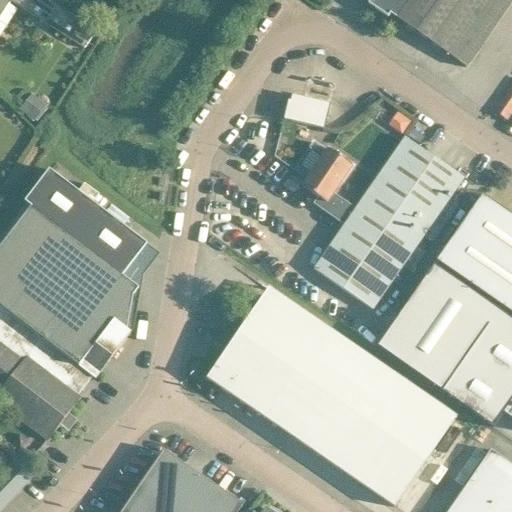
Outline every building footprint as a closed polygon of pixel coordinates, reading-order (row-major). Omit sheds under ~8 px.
[(0,0),(0,14),(9,1),(84,50),(95,32),(47,0),(0,0)] [(372,0),(371,2),(390,15),(455,61),(496,0),(372,0)] [(511,10),(511,7),(511,0),(502,0),(500,2),(511,10)] [(511,77),(505,72),(481,109),(511,129),(511,77)] [(298,77),(295,89),(317,94),(320,82),(298,77)] [(35,121),(47,106),(32,94),(20,109),(35,121)] [(324,130),(330,104),(291,96),(290,101),(288,101),(283,120),(324,130)] [(389,126),(405,137),(415,123),(399,111),(389,126)] [(302,137),(282,169),(293,176),(313,144),(302,137)] [(372,311),(463,179),(404,138),(355,210),(332,194),(351,165),(328,150),(302,188),(317,198),(318,207),(318,208),(344,226),(313,270),(372,311)] [(80,399),(78,397),(92,378),(95,380),(130,334),(126,331),(132,297),(138,289),(122,277),(147,245),(49,171),(0,234),(0,405),(48,442),(80,399)] [(436,262),(511,315),(511,216),(482,196),(436,262)] [(161,211),(153,210),(151,222),(159,223),(161,211)] [(433,266),(377,348),(442,393),(499,311),(433,266)] [(456,418),(335,335),(318,324),(268,289),(258,303),(206,379),(394,508),(456,418)] [(511,320),(499,311),(442,393),(493,429),(503,414),(511,419),(511,320)] [(511,511),(511,465),(490,451),(448,511),(511,511)] [(122,511),(237,511),(242,506),(163,452),(122,511)] [(0,511),(32,478),(14,462),(0,476),(0,511)]
